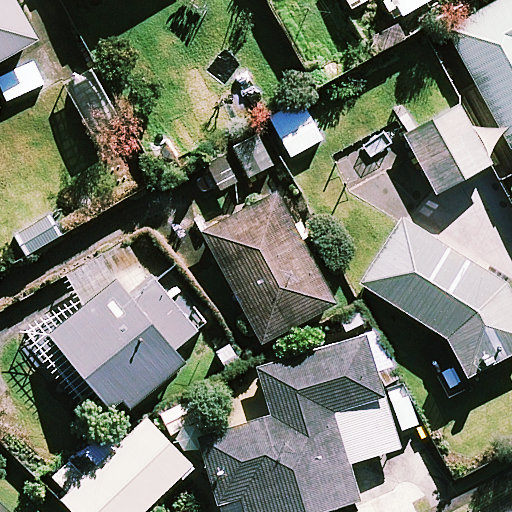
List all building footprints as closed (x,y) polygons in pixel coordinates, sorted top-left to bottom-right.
[(0,0),(0,53),(29,37),(8,0),(0,0)] [(421,0),(388,0),(395,13),(421,0)] [(511,0),(494,0),(440,29),(509,157),(511,155),(511,0)] [(85,132),(56,79),(3,107),(32,161),(85,132)] [(484,162),(454,103),(400,131),(429,190),(484,162)] [(316,140),(305,114),(273,128),(284,154),(316,140)] [(253,131),(228,144),(246,177),(271,164),(253,131)] [(327,302),(272,191),(198,228),(253,339),(327,302)] [(511,323),(493,285),(397,220),(357,280),(440,336),(463,375),(511,345),(511,323)] [(44,334),(104,407),(114,398),(121,407),(178,360),(168,348),(191,329),(114,237),(64,279),(83,302),(44,334)] [(394,445),(357,333),(253,367),(268,413),(193,438),(217,511),(327,511),(354,503),(341,462),(394,445)] [(60,492),(55,497),(69,511),(135,511),(186,463),(165,443),(189,419),(164,393),(89,466),(74,449),(46,477),(60,492)]
